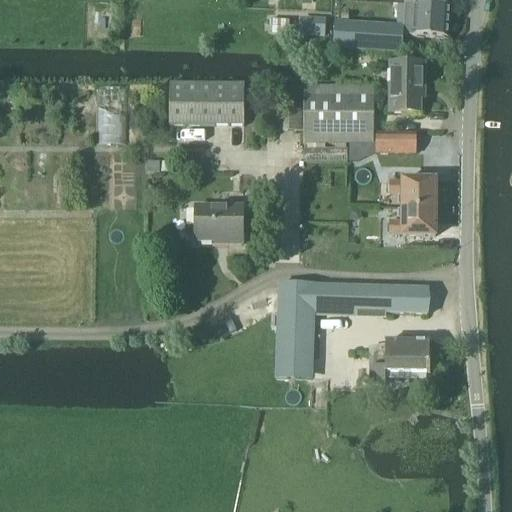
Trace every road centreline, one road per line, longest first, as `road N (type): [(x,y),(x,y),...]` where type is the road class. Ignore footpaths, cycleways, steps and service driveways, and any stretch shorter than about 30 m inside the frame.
road 1 (unclassified): [(479,511),(466,222),(476,0)]
road 2 (track): [(288,275),(169,328),(0,336)]
